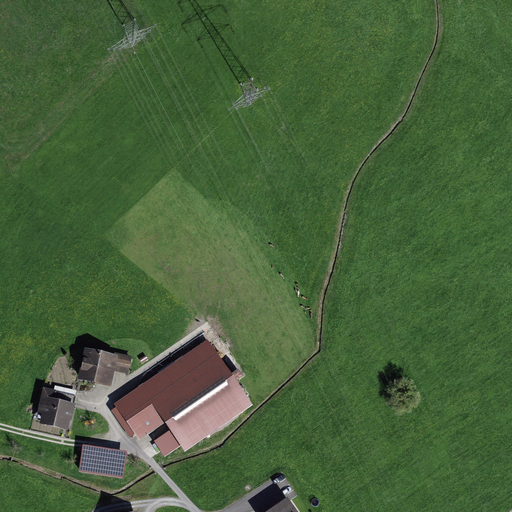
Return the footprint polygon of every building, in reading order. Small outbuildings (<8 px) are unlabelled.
[(208,339),(114,404),(116,407),(111,411),(130,437),(135,434),(139,441),(165,423),(170,430),(181,446),(186,452),(253,405),(208,339)] [(113,354),(85,348),(77,380),(111,387),(115,371),(129,374),(133,357),(114,353),(113,354)] [(42,413),(40,424),(68,431),(70,420),(72,420),(76,404),(74,404),(76,397),(56,392),(57,391),(44,388),(38,412),(42,413)] [(170,430),(154,442),(165,457),(181,446),(170,430)] [(127,452),(83,445),(79,472),(123,479),(127,452)] [(297,511),(288,498),(267,511),(297,511)]
